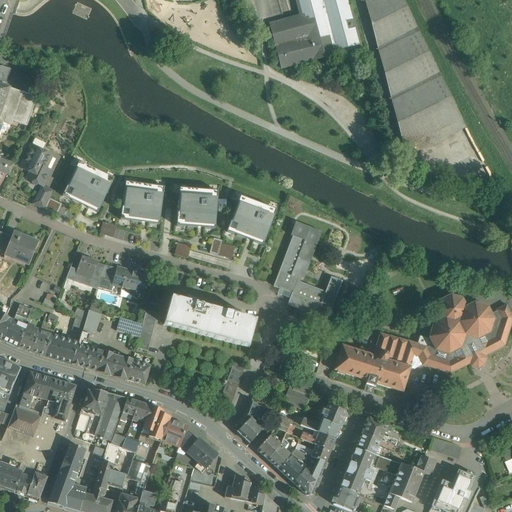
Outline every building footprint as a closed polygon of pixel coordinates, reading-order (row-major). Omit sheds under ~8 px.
[(348,0),(295,0),(300,17),(269,25),(281,70),(361,49),(348,0)] [(450,127),(387,0),(365,0),(364,1),(404,149),(413,145),(450,127)] [(461,121),(402,0),(387,0),(450,127),(461,121)] [(10,70),(2,68),(0,74),(0,81),(1,82),(5,84),(10,70)] [(50,75),(36,70),(33,77),(47,82),(50,75)] [(0,85),(0,123),(9,127),(11,122),(26,127),(36,98),(22,93),(21,94),(0,86),(0,85)] [(450,127),(413,145),(417,152),(465,128),(461,121),(450,127)] [(9,127),(0,123),(0,133),(6,136),(9,127)] [(31,145),(20,168),(29,173),(26,179),(42,187),(43,187),(51,171),(46,169),(52,156),(42,151),(31,145)] [(0,171),(3,173),(4,170),(5,171),(9,162),(0,158),(0,171)] [(116,176),(78,158),(60,195),(98,213),(116,176)] [(14,164),(9,162),(5,171),(4,170),(3,173),(9,176),(14,164)] [(167,185),(125,179),(119,221),(161,227),(167,185)] [(43,187),(42,187),(33,204),(43,209),(52,191),(43,187)] [(220,191),(179,188),(175,227),(217,231),(220,191)] [(262,244),(273,206),(236,195),(224,233),(262,244)] [(100,233),(114,237),(117,225),(103,222),(100,233)] [(292,236),(273,287),(292,294),(287,305),(318,317),(323,305),(320,304),(325,293),(299,283),(301,279),(303,280),(321,232),(295,222),(290,236),(292,236)] [(37,243),(14,233),(11,239),(6,253),(5,255),(28,265),(37,243)] [(3,237),(2,237),(0,241),(0,251),(6,253),(11,239),(4,236),(3,237)] [(211,253),(232,259),(236,246),(214,240),(211,253)] [(177,243),(174,255),(188,258),(191,246),(177,243)] [(97,263),(82,258),(79,266),(78,266),(76,270),(75,272),(76,273),(73,282),(96,290),(97,288),(99,282),(91,279),(91,278),(97,264),(97,263)] [(335,270),(346,274),(350,265),(338,261),(335,270)] [(104,266),(97,264),(91,278),(91,279),(99,282),(101,277),(104,266)] [(116,270),(104,266),(101,277),(99,282),(97,288),(111,292),(113,286),(133,291),(131,297),(136,300),(141,299),(143,294),(144,294),(145,289),(146,289),(146,287),(145,287),(148,276),(138,274),(138,273),(138,271),(137,270),(136,270),(135,270),(134,270),(133,271),(132,272),(117,268),(116,270)] [(76,270),(70,268),(65,279),(73,282),(76,273),(75,272),(76,270)] [(487,308),(474,303),(466,307),(462,299),(450,296),(440,301),(436,313),(440,321),(433,325),(428,338),(432,345),(426,348),(416,345),(416,344),(408,342),(407,342),(398,339),(398,340),(389,337),(380,334),(373,357),(409,368),(413,355),(418,357),(422,365),(450,374),(472,363),(473,364),(475,365),(482,361),(483,359),(482,357),(504,346),(511,320),(511,316),(506,306),(496,311),(490,314),(487,308)] [(231,315),(195,305),(196,303),(190,302),(190,303),(171,298),(163,325),(248,348),(256,322),(237,316),(237,315),(231,313),(231,315)] [(2,308),(0,311),(0,338),(3,340),(7,330),(8,327),(11,321),(9,319),(9,318),(6,317),(9,309),(4,305),(2,308)] [(19,305),(13,321),(11,321),(8,327),(7,330),(3,340),(19,348),(24,335),(27,327),(25,326),(30,313),(31,310),(19,305)] [(100,309),(91,306),(90,307),(89,312),(98,315),(100,309)] [(40,311),(32,308),(31,310),(30,313),(38,317),(40,311)] [(83,314),(76,311),(73,318),(75,319),(85,323),(85,322),(87,315),(83,314)] [(157,314),(146,311),(144,319),(155,322),(157,314)] [(98,315),(89,312),(87,315),(85,322),(96,326),(100,316),(98,315)] [(58,318),(49,315),(47,320),(56,324),(58,318)] [(85,323),(75,319),(71,331),(81,333),(82,333),(83,331),(84,324),(85,323)] [(141,325),(120,319),(116,332),(138,338),(141,325)] [(155,322),(144,319),(142,325),(153,328),(155,322)] [(96,326),(85,322),(85,323),(84,324),(83,331),(82,333),(89,335),(91,329),(95,331),(96,326)] [(35,326),(28,324),(27,327),(24,335),(19,348),(31,352),(39,331),(33,329),(35,326)] [(153,328),(142,325),(141,331),(152,334),(153,328)] [(51,336),(39,331),(31,352),(44,357),(51,336)] [(152,334),(141,331),(139,337),(150,340),(152,334)] [(102,352),(81,346),(83,343),(86,344),(89,335),(82,333),(81,333),(78,344),(71,365),(78,367),(96,372),(102,352)] [(78,344),(51,336),(44,357),(71,365),(78,344)] [(150,340),(139,337),(137,343),(149,346),(150,340)] [(149,346),(137,343),(136,348),(147,351),(149,346)] [(373,357),(341,347),(334,371),(337,372),(336,374),(344,376),(344,375),(366,381),(365,385),(374,388),(375,384),(402,393),(410,368),(409,368),(373,357)] [(132,360),(103,352),(102,352),(96,372),(126,381),(132,361),(132,360)] [(19,369),(0,360),(0,389),(8,393),(19,369)] [(150,366),(132,361),(126,381),(145,386),(150,366)] [(233,363),(219,402),(230,406),(245,367),(233,363)] [(39,376),(30,373),(26,387),(19,407),(28,411),(33,397),(39,376)] [(51,379),(39,376),(33,397),(46,401),(46,400),(47,395),(51,379)] [(313,384),(297,378),(293,389),(309,396),(313,384)] [(76,387),(51,379),(47,395),(46,400),(49,401),(48,408),(44,407),(42,415),(65,423),(76,387)] [(89,394),(86,393),(81,410),(79,414),(87,417),(87,414),(91,415),(85,433),(94,436),(100,416),(101,416),(105,402),(107,394),(91,390),(89,394)] [(308,400),(287,391),(283,402),(304,410),(308,400)] [(127,399),(107,394),(105,402),(101,416),(100,416),(94,436),(111,442),(111,443),(114,436),(120,419),(125,406),(127,399)] [(137,402),(127,399),(125,406),(120,419),(125,421),(127,413),(133,415),(137,402)] [(250,400),(245,414),(237,423),(242,427),(237,433),(249,444),(262,430),(254,422),(257,419),(261,417),(264,408),(262,405),(250,400)] [(150,407),(137,402),(133,415),(134,416),(132,422),(131,422),(128,432),(134,434),(138,424),(143,426),(150,407)] [(346,412),(327,406),(325,411),(323,410),(320,417),(322,418),(321,421),(340,428),(346,412)] [(163,411),(150,407),(143,426),(142,429),(149,432),(147,437),(148,437),(150,434),(161,438),(159,441),(160,442),(169,420),(170,418),(162,415),(163,411)] [(40,417),(14,408),(11,417),(7,427),(7,429),(20,434),(32,439),(40,417)] [(11,417),(0,412),(0,423),(7,427),(11,417)] [(20,434),(0,483),(0,486),(15,492),(20,474),(21,471),(26,459),(38,464),(50,469),(66,423),(65,423),(42,415),(41,415),(40,417),(32,439),(20,434)] [(290,422),(278,417),(273,428),(285,433),(290,422)] [(392,427),(367,419),(361,434),(380,441),(395,447),(398,442),(387,438),(387,439),(382,437),(384,433),(387,434),(387,432),(389,433),(392,427)] [(186,427),(170,420),(169,420),(160,442),(161,442),(162,440),(178,446),(177,449),(178,449),(179,447),(185,432),(187,427),(186,427)] [(321,421),(319,426),(302,420),(300,426),(318,433),(335,440),(340,429),(340,428),(321,421)] [(0,483),(20,434),(7,429),(1,442),(0,443),(0,483)] [(198,439),(196,441),(185,432),(179,447),(198,463),(194,468),(201,474),(217,456),(198,439)] [(335,440),(318,433),(316,440),(302,434),(301,437),(299,436),(298,439),(316,446),(330,451),(335,440)] [(380,441),(361,434),(355,448),(378,457),(381,449),(393,454),(395,448),(395,447),(380,441)] [(124,440),(114,436),(111,443),(111,442),(110,444),(121,449),(124,440)] [(270,436),(257,451),(267,460),(280,445),(281,443),(282,441),(283,440),(279,437),(277,439),(275,438),(274,440),(270,436)] [(139,442),(125,438),(124,440),(121,449),(135,454),(139,442)] [(461,449),(432,439),(428,451),(458,460),(461,449)] [(280,445),(267,460),(278,470),(290,457),(284,452),(285,450),(284,449),(286,447),(281,443),(280,445)] [(330,451),(316,446),(313,452),(299,446),(300,444),(298,443),(295,451),(320,461),(325,463),(330,451)] [(68,445),(56,479),(73,485),(85,451),(68,445)] [(93,454),(102,457),(105,450),(95,447),(93,454)] [(347,469),(371,478),(375,469),(396,477),(383,507),(394,511),(399,499),(411,504),(423,474),(415,471),(378,457),(355,448),(350,463),(349,463),(347,469)] [(511,449),(503,454),(507,462),(511,459),(511,449)] [(320,461),(295,451),(291,456),(295,459),(307,467),(304,470),(310,476),(314,467),(317,468),(318,466),(320,461)] [(290,457),(278,470),(284,476),(294,463),(292,462),(295,459),(291,456),(290,457)] [(434,462),(421,457),(419,461),(418,461),(416,466),(417,466),(415,471),(423,474),(428,476),(434,462)] [(151,468),(132,461),(126,477),(124,476),(124,479),(137,482),(137,484),(135,483),(134,489),(136,489),(144,492),(144,490),(147,478),(151,468)] [(106,485),(110,472),(112,466),(102,462),(94,488),(96,488),(105,491),(106,485)] [(303,472),(294,463),(284,476),(293,484),(303,472)] [(35,472),(35,471),(32,479),(26,496),(38,500),(50,469),(38,464),(35,472)] [(310,476),(304,470),(303,472),(293,484),(306,496),(312,495),(323,468),(318,466),(317,468),(314,467),(310,476)] [(371,478),(347,469),(345,474),(339,488),(340,488),(357,495),(362,483),(368,486),(371,478)] [(110,472),(106,485),(121,489),(124,479),(124,476),(110,472)] [(32,479),(20,474),(15,492),(26,496),(32,479)] [(456,474),(440,511),(468,511),(481,486),(456,474)] [(243,478),(234,476),(232,489),(226,488),(224,498),(262,507),(265,496),(257,494),(258,490),(249,488),(250,484),(242,482),(243,478)] [(73,485),(56,479),(49,498),(53,505),(64,508),(73,485)] [(171,493),(165,511),(174,511),(176,506),(179,496),(182,483),(175,481),(171,493)] [(86,489),(73,485),(64,508),(77,511),(78,511),(84,493),(85,493),(86,489)] [(88,511),(91,504),(96,488),(94,488),(87,485),(86,489),(85,493),(84,493),(78,511),(88,511)] [(91,504),(110,509),(112,503),(102,500),(105,491),(96,488),(91,504)] [(357,495),(340,488),(339,489),(333,505),(349,511),(351,511),(353,507),(356,508),(356,507),(358,508),(359,504),(357,504),(359,500),(356,499),(358,496),(357,495)] [(121,495),(120,496),(115,511),(136,511),(138,507),(136,506),(137,502),(139,503),(142,492),(143,492),(144,492),(136,489),(134,494),(132,498),(121,495)] [(156,496),(148,493),(148,492),(144,490),(144,492),(143,492),(142,492),(139,503),(138,507),(136,511),(153,511),(151,511),(151,509),(153,507),(156,496)] [(165,511),(171,493),(165,491),(157,511),(165,511)] [(275,511),(277,506),(265,496),(262,507),(261,511),(275,511)] [(484,496),(479,498),(484,509),(489,507),(484,496)]
